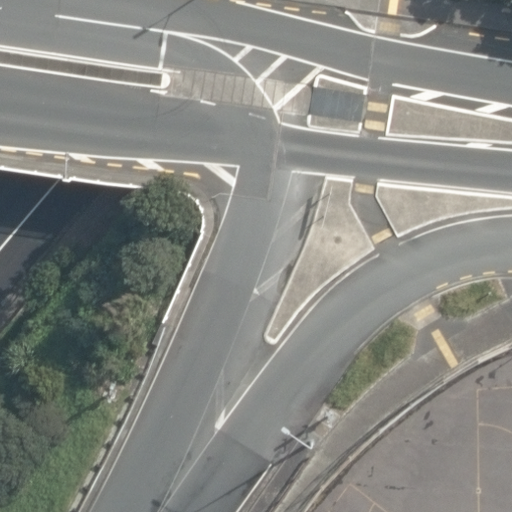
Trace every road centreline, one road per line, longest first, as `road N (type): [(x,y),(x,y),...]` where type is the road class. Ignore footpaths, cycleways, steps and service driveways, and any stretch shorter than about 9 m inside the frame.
road 1 (motorway): [(511,244),(398,269),(335,327),(173,511)]
road 2 (secondary): [(110,0),(249,21),(405,75),(511,94)]
road 3 (motorway): [(239,139),(252,195),(236,278),(142,511)]
road 4 (secondary): [(511,175),(239,139)]
road 5 (secondary): [(239,139),(0,101)]
road 6 (secondary): [(77,0),(184,54),(219,94),(239,139)]
road 7 (motorway): [(95,0),(0,112)]
